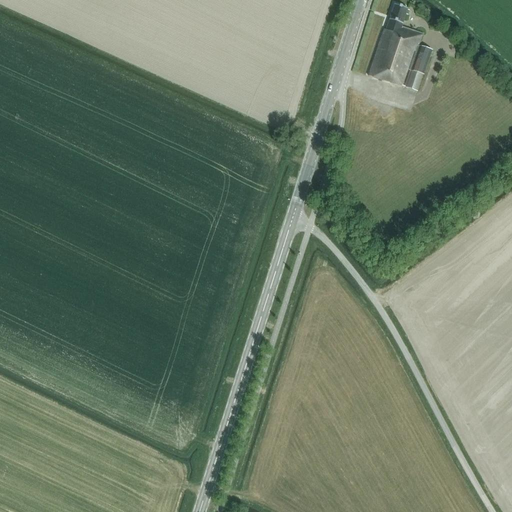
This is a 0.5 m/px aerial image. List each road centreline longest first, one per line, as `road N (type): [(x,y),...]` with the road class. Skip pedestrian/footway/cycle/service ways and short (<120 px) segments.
road 1 (unclassified): [(492,511),(361,282),(320,234),(291,222)]
road 2 (secondary): [(200,511),(291,222)]
road 3 (secondary): [(291,222),(359,0)]
